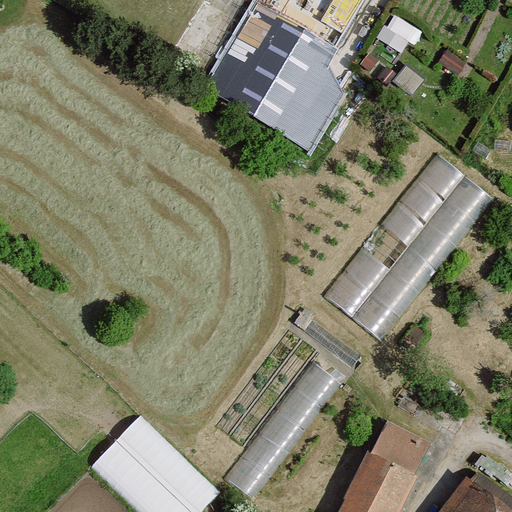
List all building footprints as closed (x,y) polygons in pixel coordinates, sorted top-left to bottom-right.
[(211,0),(208,0),(182,47),(217,67),(245,19),(211,0)] [(368,0),(266,0),(213,90),(223,96),(309,147),(328,112),(337,98),(328,92),(321,75),(320,65),(323,54),(331,41),(339,47),(368,0)] [(398,13),(384,36),(409,52),(424,28),(398,13)] [(395,78),(383,71),(376,82),(387,89),(395,78)] [(461,178),(434,158),(326,301),(353,322),(461,178)] [(491,200),(461,178),(353,322),(382,344),(491,200)] [(342,387),(315,365),(224,480),(251,502),(342,387)] [(145,511),(203,511),(225,490),(145,412),(95,463),(145,511)] [(373,459),(346,511),(403,511),(419,481),(416,478),(431,446),(393,427),(377,461),(373,459)] [(504,511),(474,487),(453,511),(504,511)]
